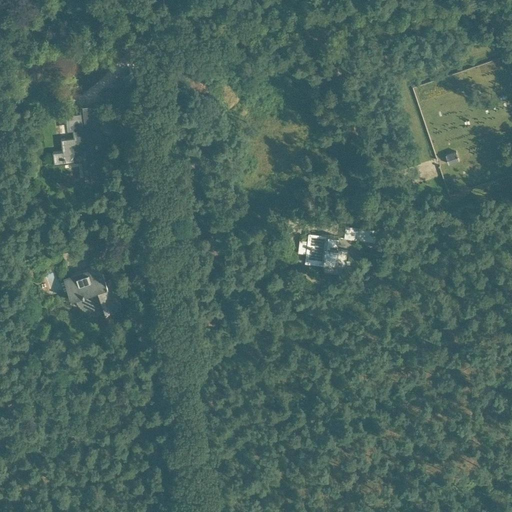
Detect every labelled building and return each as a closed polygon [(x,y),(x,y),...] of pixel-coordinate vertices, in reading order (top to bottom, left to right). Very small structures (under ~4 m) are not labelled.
[(53,152),(54,162),(54,163),(82,160),(83,170),(81,170),(81,175),(83,174),(84,181),(105,178),(101,150),(103,150),(103,149),(97,150),(96,141),(100,140),(97,114),(99,114),(98,108),(83,109),(86,130),(83,130),(82,126),(74,127),(75,137),(61,138),(62,150),(53,152)] [(455,152),(446,156),(449,162),(450,165),(459,161),(458,158),(455,152)] [(377,242),(379,229),(346,224),(344,236),(377,242)] [(300,239),(298,252),(307,253),(305,263),(325,265),(324,271),(334,272),(344,273),(347,250),(337,249),(337,247),(337,246),(338,237),(338,236),(318,234),(317,242),(300,239)] [(101,267),(64,280),(71,299),(76,297),(78,301),(81,305),(85,308),(90,310),(95,311),(100,310),(104,309),(106,312),(121,307),(112,283),(107,285),(101,267)]
